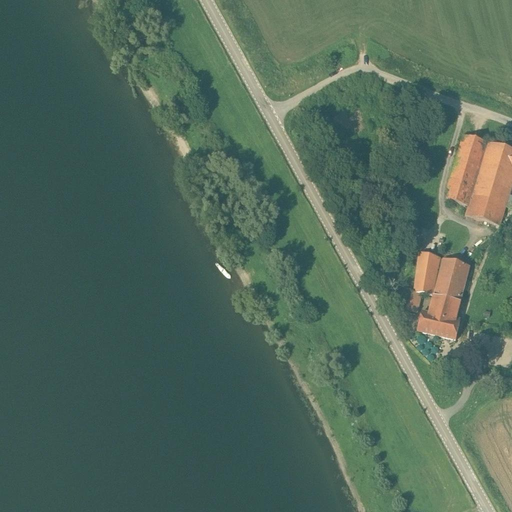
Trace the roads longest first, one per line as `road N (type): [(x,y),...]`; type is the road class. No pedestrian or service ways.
road 1 (unclassified): [(268,115),(437,421)]
road 2 (unclassified): [(511,127),(367,72),(268,115)]
road 3 (unclassified): [(204,0),(268,115)]
